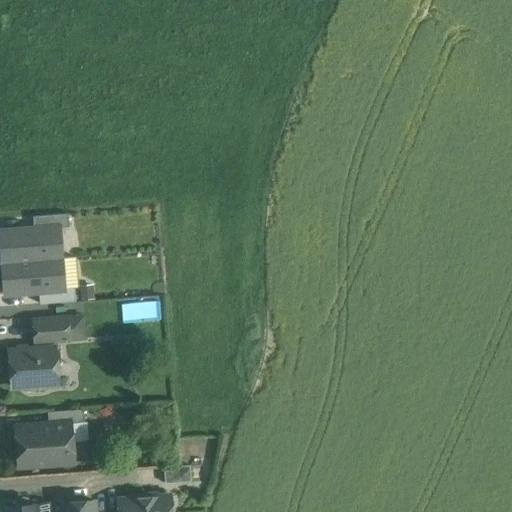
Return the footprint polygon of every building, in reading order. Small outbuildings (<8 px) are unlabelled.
[(68,213),(33,216),(34,228),(59,226),(59,227),(69,226),(68,213)] [(34,228),(0,230),(0,237),(2,262),(62,258),(59,227),(59,226),(34,228)] [(62,258),(2,262),(4,294),(39,291),(64,289),(64,288),(62,258)] [(64,289),(39,291),(40,303),(75,301),(74,287),(64,288),(64,289)] [(66,316),(33,319),(35,342),(68,339),(66,316)] [(55,346),(9,350),(12,386),(27,385),(30,388),(43,387),(45,384),(58,383),(55,346)] [(83,408),(47,411),(48,423),(71,422),(84,421),(83,408)] [(48,423),(19,426),(20,444),(16,445),(18,466),(74,461),(71,422),(48,423)] [(201,458),(189,459),(189,464),(191,480),(191,482),(203,481),(201,458)] [(189,464),(163,466),(165,482),(191,480),(189,464)] [(171,511),(170,494),(144,496),(145,511),(171,511)] [(145,511),(144,496),(118,498),(119,511),(145,511)] [(95,511),(94,500),(62,502),(62,511),(95,511)]
